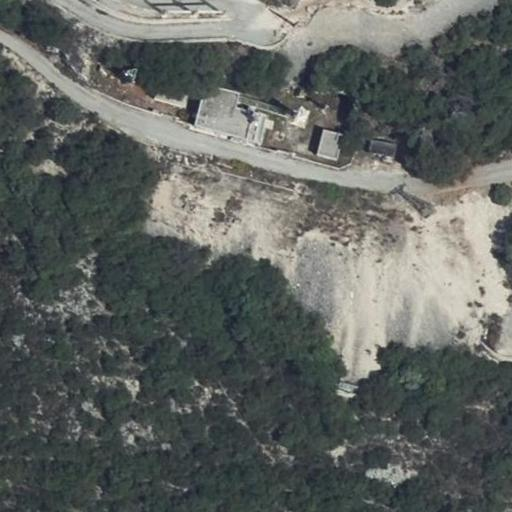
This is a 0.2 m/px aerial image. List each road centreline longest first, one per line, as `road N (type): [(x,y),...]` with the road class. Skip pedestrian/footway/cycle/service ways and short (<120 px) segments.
road 1 (unclassified): [(511,170),(354,179),(193,141),(114,114),(0,32)]
road 2 (unclassified): [(65,0),(109,26),(155,32),(245,28),(258,15),(246,5),(149,0)]
